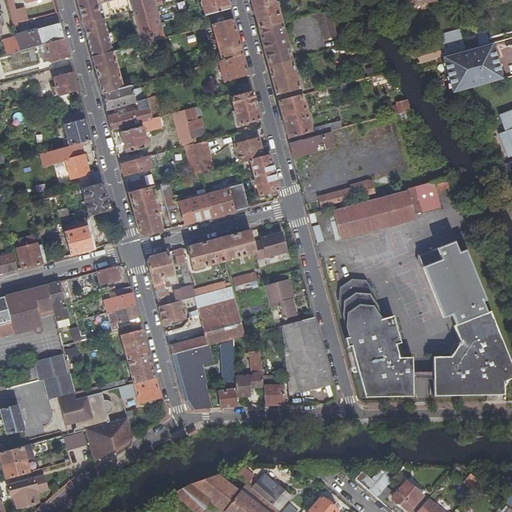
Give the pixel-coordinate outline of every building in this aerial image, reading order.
[(5,0),(9,12),(14,11),(11,0),(5,0)] [(77,0),(87,39),(92,56),(112,50),(113,50),(104,17),(131,10),(128,0),(77,0)] [(128,0),(131,10),(138,32),(162,26),(154,0),(128,0)] [(202,0),(206,16),(228,10),(225,0),(202,0)] [(250,0),(253,11),(275,5),(273,0),(250,0)] [(275,5),(253,11),(256,19),(259,31),(282,25),(277,9),(280,8),(279,4),(275,5)] [(337,38),(330,12),(328,12),(317,15),(324,42),(337,38)] [(19,50),(44,43),(64,38),(60,25),(57,14),(45,17),(47,25),(29,30),(28,28),(20,29),(21,33),(15,34),(19,50)] [(233,18),(212,23),(223,61),(243,56),(238,36),(233,18)] [(269,68),(292,62),(282,25),(259,31),(264,50),(269,68)] [(148,40),(156,38),(164,36),(162,26),(138,32),(141,42),(148,40)] [(5,54),(19,50),(15,34),(15,33),(1,37),(5,54)] [(164,36),(156,38),(158,46),(166,44),(164,36)] [(68,53),(64,38),(44,43),(49,60),(68,55),(68,53)] [(491,40),(442,54),(454,92),(461,90),(504,78),(491,40)] [(102,92),(124,86),(123,83),(120,84),(112,50),(92,56),(97,75),(102,92)] [(416,62),(425,59),(420,51),(410,54),(416,62)] [(243,56),(223,61),(219,62),(224,83),(249,76),(249,74),(243,56)] [(180,72),(178,65),(175,65),(174,60),(171,61),(172,64),(174,74),(180,72)] [(278,103),(301,97),(292,62),(269,68),(273,85),(278,103)] [(174,74),(172,64),(161,67),(163,76),(174,74)] [(382,67),(379,68),(380,72),(371,75),(371,78),(388,73),(382,67)] [(371,78),(372,83),(388,79),(388,73),(371,78)] [(74,75),(54,80),(56,87),(59,97),(78,92),(75,80),(74,75)] [(139,99),(146,98),(141,82),(127,86),(128,91),(140,87),(142,94),(138,95),(139,99)] [(334,93),(347,89),(346,85),(333,88),(334,93)] [(106,109),(132,103),(128,91),(127,86),(124,86),(102,92),(106,109)] [(454,92),(441,96),(447,104),(454,102),(456,105),(464,103),(461,90),(454,92)] [(253,92),(231,98),(239,125),(261,119),(258,109),(253,92)] [(146,98),(151,119),(159,116),(161,116),(155,95),(146,98)] [(288,140),(311,134),(301,97),(278,103),(283,122),(288,140)] [(112,129),(118,127),(132,124),(151,119),(146,98),(139,99),(137,100),(140,110),(124,114),(124,112),(108,116),(112,129)] [(413,101),(412,100),(397,105),(399,112),(414,108),(413,101)] [(397,105),(387,107),(387,111),(383,112),(383,117),(399,112),(397,105)] [(184,110),(187,121),(197,119),(196,116),(194,107),(184,110)] [(508,129),(511,127),(511,109),(502,113),(508,129)] [(185,146),(193,144),(187,121),(184,110),(172,113),(181,147),(185,146)] [(84,112),(61,117),(69,147),(81,143),(91,141),(84,114),(84,112)] [(159,116),(151,119),(132,124),(132,127),(119,131),(125,152),(148,146),(144,131),(162,126),(159,116)] [(204,135),(200,118),(197,119),(187,121),(193,144),(196,143),(195,137),(204,135)] [(322,128),(316,130),(318,136),(335,131),(333,125),(322,128)] [(36,135),(38,143),(46,141),(44,133),(36,135)] [(290,146),(294,160),(335,148),(331,134),(290,146)] [(240,163),(250,160),(263,157),(259,139),(235,145),(240,163)] [(196,143),(193,144),(201,173),(208,171),(214,170),(206,141),(196,143)] [(78,179),(81,189),(102,183),(100,173),(89,176),(81,143),(69,147),(60,149),(40,154),(43,166),(64,161),(67,172),(70,181),(78,179)] [(185,146),(192,175),(201,173),(193,144),(185,146)] [(158,166),(167,164),(164,152),(155,154),(158,166)] [(263,157),(250,160),(251,165),(260,196),(280,191),(276,175),(270,155),(263,157)] [(151,168),(148,156),(121,163),(124,175),(151,168)] [(209,176),(239,168),(238,164),(214,170),(208,171),(209,174),(209,176)] [(174,173),(175,180),(185,177),(183,171),(174,173)] [(59,174),(61,183),(70,181),(67,172),(59,174)] [(434,180),(437,188),(455,183),(451,175),(434,180)] [(126,184),(129,192),(144,188),(142,180),(126,184)] [(329,215),(337,242),(356,236),(416,219),(415,213),(442,206),(437,188),(434,180),(405,189),(406,193),(329,215)] [(169,181),(160,184),(168,212),(178,210),(174,195),(172,196),(169,181)] [(88,214),(109,208),(106,197),(102,183),(81,189),(82,193),(88,214)] [(249,208),(247,201),(243,183),(219,190),(217,185),(205,188),(205,189),(213,217),(233,212),(249,208)] [(371,184),(351,190),(354,200),(373,194),(371,184)] [(140,233),(144,236),(154,233),(161,231),(156,212),(159,211),(157,204),(154,204),(149,187),(147,187),(144,188),(129,192),(140,233)] [(205,189),(198,191),(198,194),(191,195),(192,199),(180,202),(186,225),(198,221),(213,217),(205,189)] [(318,199),(321,209),(354,200),(351,190),(318,199)] [(443,316),(413,254),(465,234),(455,207),(337,242),(340,286),(351,277),(368,281),(394,316),(412,356),(446,356),(455,342),(443,316)] [(316,245),(333,240),(326,212),(309,216),(316,245)] [(115,228),(112,218),(105,219),(108,230),(115,228)] [(37,227),(39,236),(51,233),(49,224),(37,227)] [(65,232),(71,256),(85,252),(93,250),(87,226),(65,232)] [(224,260),(258,252),(252,230),(237,234),(218,239),(224,260)] [(263,240),(256,242),(258,252),(259,258),(289,250),(284,232),(270,235),(270,233),(262,235),(263,240)] [(23,244),(33,243),(32,236),(22,238),(23,244)] [(193,268),(224,260),(218,239),(206,242),(188,247),(193,268)] [(430,266),(459,254),(459,253),(455,242),(425,254),(425,258),(427,263),(430,266)] [(46,262),(45,257),(44,252),(42,245),(37,247),(36,244),(16,249),(21,269),(32,266),(46,262)] [(186,282),(191,281),(183,249),(174,251),(178,264),(181,263),(186,282)] [(452,313),(456,324),(487,313),(482,301),(486,300),(466,250),(459,253),(459,254),(430,266),(427,263),(425,258),(425,254),(419,257),(443,316),(452,313)] [(190,298),(194,297),(195,296),(193,290),(192,286),(174,291),(176,297),(171,298),(168,288),(170,287),(169,279),(164,280),(163,277),(173,274),(168,252),(160,255),(150,257),(147,261),(159,306),(190,298)] [(0,274),(16,270),(12,255),(0,257),(0,274)] [(119,280),(116,267),(98,272),(96,272),(99,285),(119,280)] [(246,283),(264,278),(264,274),(258,276),(257,272),(234,278),(236,285),(243,283),(246,283)] [(399,356),(399,355),(396,343),(400,342),(394,316),(387,317),(385,321),(374,315),(377,309),(379,306),(376,293),(368,281),(351,277),(340,286),(338,300),(349,337),(345,338),(348,348),(352,347),(357,366),(365,397),(413,397),(413,378),(413,371),(412,356),(399,356)] [(266,285),(272,308),(281,305),(284,318),(297,315),(292,295),(294,294),(290,278),(266,285)] [(72,303),(76,302),(70,279),(66,280),(72,303)] [(231,287),(230,283),(225,284),(224,281),(193,290),(195,296),(231,287)] [(119,287),(98,292),(99,296),(118,291),(120,291),(119,287)] [(200,320),(205,337),(207,345),(236,338),(244,335),(243,331),(238,309),(231,287),(195,296),(194,297),(199,314),(200,320)] [(131,288),(120,291),(118,291),(120,298),(112,300),(113,301),(104,304),(106,314),(135,306),(133,297),(131,288)] [(52,314),(44,289),(0,301),(6,324),(9,337),(29,333),(37,338),(43,331),(38,319),(52,314)] [(195,315),(199,314),(194,297),(190,298),(192,304),(195,315)] [(187,306),(192,304),(190,298),(159,306),(164,324),(185,318),(181,304),(184,304),(187,306)] [(115,321),(118,321),(119,324),(130,321),(139,318),(138,317),(135,306),(106,314),(110,329),(116,327),(115,321)] [(374,315),(385,321),(387,317),(388,315),(377,309),(374,315)] [(490,311),(487,313),(456,324),(454,325),(460,340),(461,341),(459,344),(452,354),(450,356),(446,356),(433,356),(433,370),(433,378),(433,395),(502,395),(504,395),(504,386),(510,379),(511,378),(511,365),(503,343),(498,330),(490,311)] [(190,316),(192,323),(200,320),(199,314),(195,315),(190,316)] [(249,324),(262,321),(261,315),(248,318),(249,324)] [(314,317),(282,325),(289,395),(332,383),(325,355),(314,317)] [(130,321),(132,326),(140,324),(139,318),(130,321)] [(80,338),(79,332),(78,329),(70,331),(73,342),(81,340),(80,338)] [(120,335),(126,358),(148,352),(144,339),(142,329),(120,335)] [(172,354),(207,345),(205,337),(170,347),(170,349),(172,354)] [(455,342),(448,352),(452,354),(459,344),(455,342)] [(185,403),(191,410),(214,408),(211,395),(203,365),(212,362),(207,345),(172,354),(178,379),(185,403)] [(223,346),(223,363),(223,392),(236,390),(236,375),(235,346),(223,346)] [(126,358),(132,381),(129,381),(130,384),(133,384),(155,377),(151,364),(148,352),(126,358)] [(262,374),(261,352),(252,352),(253,374),(262,374)] [(62,355),(31,362),(40,381),(46,401),(75,393),(62,355)] [(413,371),(413,378),(433,378),(433,370),(413,371)] [(262,374),(253,374),(236,375),(236,390),(236,395),(249,395),(249,387),(263,387),(262,374)] [(133,384),(135,394),(139,406),(161,399),(159,394),(155,377),(133,384)] [(121,387),(125,386),(124,381),(75,394),(77,400),(103,392),(121,387)] [(123,397),(135,394),(133,384),(130,384),(125,386),(121,387),(123,397)] [(282,388),(263,387),(265,404),(275,403),(283,403),(282,388)] [(236,405),(236,395),(236,390),(223,392),(223,406),(225,406),(236,405)] [(223,406),(223,392),(211,395),(214,408),(223,406)] [(18,405),(0,409),(0,431),(2,438),(24,433),(18,405)] [(89,446),(91,455),(132,445),(126,421),(62,436),(66,451),(89,446)] [(3,453),(0,454),(0,457),(3,467),(26,461),(25,458),(34,456),(31,446),(3,453)] [(29,474),(26,461),(3,467),(6,480),(29,474)] [(455,476),(460,480),(467,471),(462,467),(455,476)] [(387,487),(397,477),(391,471),(387,476),(385,474),(378,481),(363,468),(354,479),(361,485),(376,498),(387,487)] [(467,471),(460,480),(472,489),(479,481),(467,471)] [(226,511),(254,511),(259,505),(235,486),(219,474),(217,475),(175,496),(195,511),(202,511),(212,501),(226,511)] [(511,478),(498,496),(502,500),(511,508),(511,478)] [(33,481),(8,488),(11,498),(14,498),(17,509),(19,509),(19,511),(25,510),(24,507),(36,504),(33,492),(36,492),(33,481)] [(406,511),(420,495),(404,481),(390,497),(406,511)] [(247,489),(238,482),(235,486),(259,505),(260,506),(263,501),(247,489)] [(253,482),(247,489),(263,501),(275,510),(287,495),(274,485),(268,493),(253,482)] [(391,492),(387,487),(376,498),(381,502),(391,492)] [(337,511),(321,498),(309,511),(337,511)] [(426,498),(414,511),(440,511),(441,511),(426,498)] [(263,501),(260,506),(268,511),(277,511),(275,510),(263,501)]
